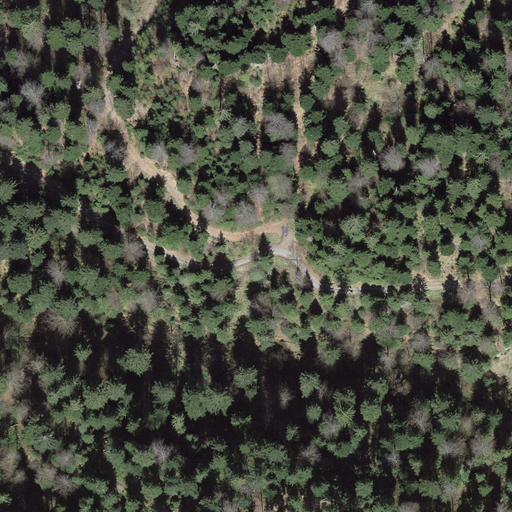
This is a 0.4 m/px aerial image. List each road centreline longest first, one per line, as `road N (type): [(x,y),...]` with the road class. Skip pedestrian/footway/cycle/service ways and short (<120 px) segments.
road 1 (track): [(511,286),(328,289),(283,249),(230,267),(183,261),(124,236),(0,156)]
road 2 (track): [(283,249),(285,234),(277,228),(231,239),(196,224),(113,121),(106,78),(159,0)]
